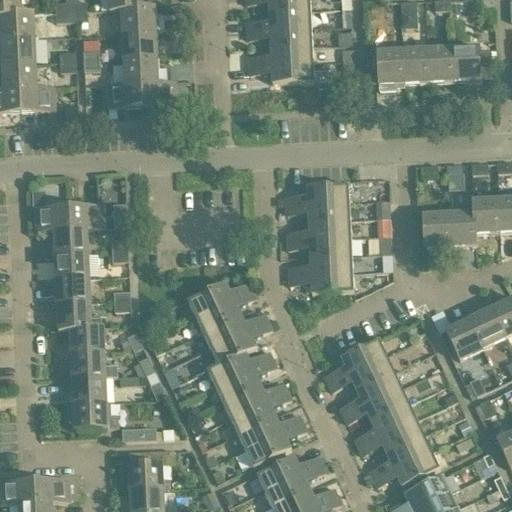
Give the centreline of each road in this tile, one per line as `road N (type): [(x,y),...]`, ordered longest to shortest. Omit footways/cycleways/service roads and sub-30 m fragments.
road 1 (residential): [(105,511),(103,454),(37,455),(27,444),(19,175)]
road 2 (residential): [(371,511),(269,286),(261,161)]
road 3 (residential): [(229,162),(19,175)]
road 4 (residential): [(229,162),(217,0)]
road 5 (residential): [(408,154),(261,161)]
road 6 (residential): [(508,146),(503,0)]
road 7 (residential): [(408,154),(412,286)]
road 8 (residential): [(412,286),(423,311),(511,275)]
